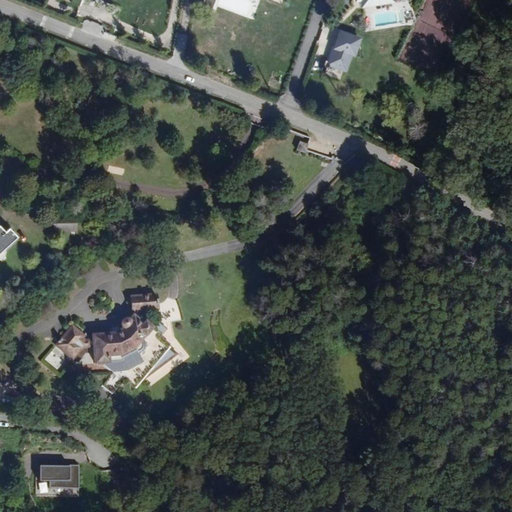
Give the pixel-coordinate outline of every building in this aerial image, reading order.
[(351,57),(359,35),(334,27),(326,48),(329,49),(324,64),(342,71),(348,55),(351,57)] [(304,152),(306,145),(299,142),(297,149),(304,152)] [(71,232),(71,223),(48,223),(48,233),(71,232)] [(0,259),(0,260),(4,256),(5,252),(3,250),(16,238),(8,229),(4,233),(0,228),(0,259)] [(135,388),(169,347),(158,337),(160,333),(138,314),(138,310),(155,309),(154,294),(130,296),(131,313),(127,319),(124,319),(121,320),(120,321),(120,324),(122,328),(119,329),(113,332),(90,335),(91,339),(84,340),(81,338),(83,336),(71,326),(55,345),(71,358),(74,354),(88,366),(87,351),(92,351),(93,363),(97,362),(121,382),(123,378),(135,388)] [(42,360),(51,369),(62,358),(54,349),(42,360)] [(99,387),(109,393),(117,380),(107,373),(99,387)] [(105,400),(100,391),(93,395),(97,404),(105,400)] [(33,474),(33,460),(25,460),(25,474),(33,474)] [(75,494),(76,465),(36,464),(36,494),(75,494)]
